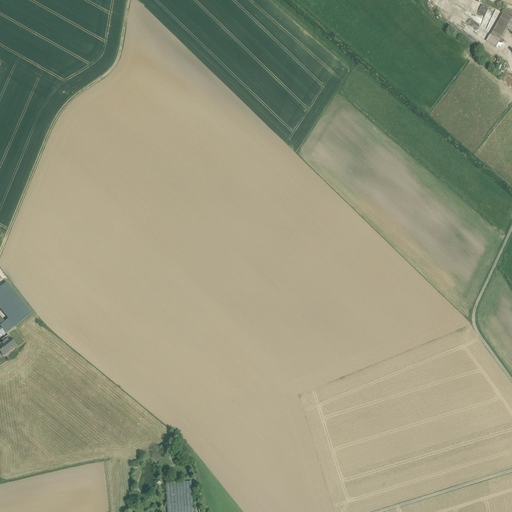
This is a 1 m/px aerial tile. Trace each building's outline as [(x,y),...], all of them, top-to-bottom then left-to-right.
[(502,13),(471,0),(449,0),(457,5),(466,11),(484,19),(480,27),(491,33),(502,13)] [(475,37),(480,27),(484,19),(466,11),(457,5),(449,21),(475,37)] [(511,13),(504,9),(502,13),(503,14),(511,19),(511,13)] [(511,19),(503,14),(491,35),(500,40),(502,41),(508,30),(511,23),(511,19)] [(500,40),(491,35),(487,42),(496,47),(500,40)] [(30,315),(6,285),(0,289),(0,310),(9,323),(13,328),(30,315)] [(9,323),(1,329),(3,331),(5,334),(13,328),(9,323)] [(16,347),(8,336),(2,341),(3,343),(0,345),(0,352),(1,352),(4,356),(16,347)] [(193,511),(191,482),(165,484),(167,511),(193,511)]
